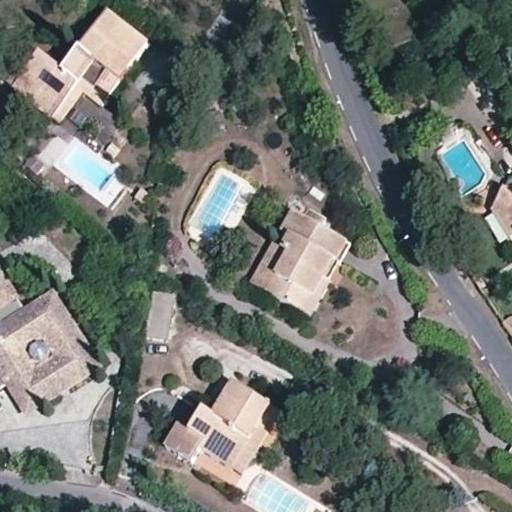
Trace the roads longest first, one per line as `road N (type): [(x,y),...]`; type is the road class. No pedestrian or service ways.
road 1 (residential): [(511,374),(449,285),(369,118),(329,0)]
road 2 (residential): [(0,479),(89,495),(122,511)]
